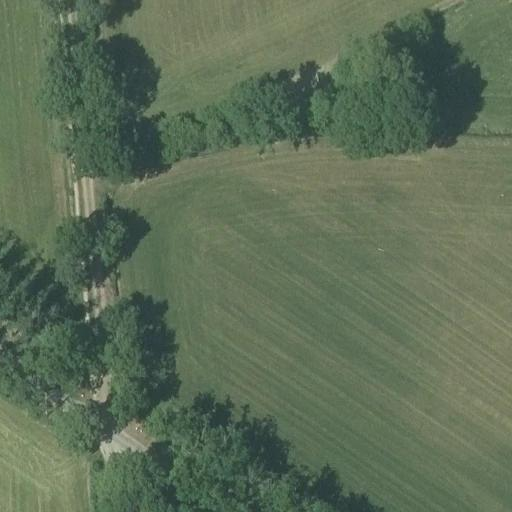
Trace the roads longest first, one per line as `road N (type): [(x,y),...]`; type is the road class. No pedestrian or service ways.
road 1 (track): [(107,431),(70,0)]
road 2 (unclassified): [(226,511),(107,431)]
road 3 (unclassified): [(107,431),(0,356)]
